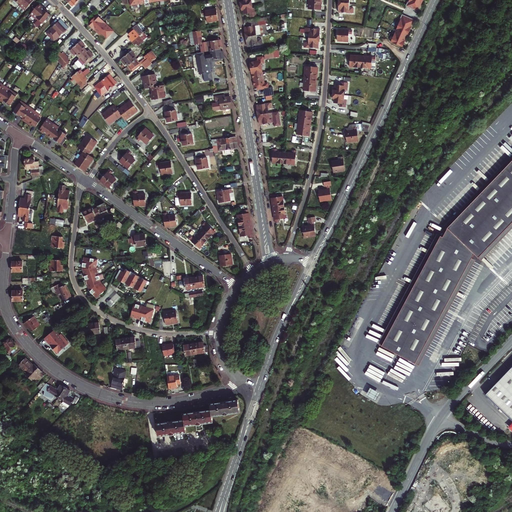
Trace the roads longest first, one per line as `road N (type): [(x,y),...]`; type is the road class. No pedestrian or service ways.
road 1 (residential): [(3,289),(10,318),(31,348),(92,391),(166,403),(240,378)]
road 2 (tertiary): [(435,0),(312,264)]
road 3 (residential): [(87,180),(71,272),(88,304),(149,332),(219,332)]
road 4 (residential): [(285,257),(321,121),(329,0)]
road 5 (unclassified): [(392,511),(437,424),(511,340)]
road 6 (tertiary): [(227,0),(258,194)]
road 7 (residential): [(150,112),(253,272)]
road 8 (residential): [(238,287),(87,180)]
road 9 (tertiary): [(312,264),(260,385)]
